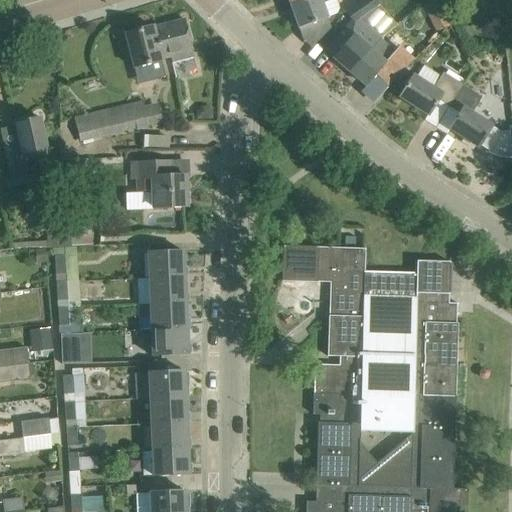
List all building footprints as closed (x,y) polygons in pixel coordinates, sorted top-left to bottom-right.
[(302,0),(290,4),(298,28),(315,22),(316,27),(325,33),(331,28),(326,18),(336,14),(339,9),(335,0),(302,0)] [(368,48),(381,37),(360,19),(379,5),(375,0),(363,0),(345,14),(350,22),(345,29),(344,28),(326,49),(333,56),(332,57),(348,71),(368,48)] [(171,57),(170,57),(171,63),(194,56),(184,19),(162,25),(171,57)] [(171,57),(162,25),(155,27),(154,26),(153,27),(153,26),(125,33),(125,35),(134,67),(135,67),(139,84),(159,79),(159,78),(165,76),(161,60),(162,60),(162,59),(170,57),(171,57)] [(368,48),(348,71),(365,86),(375,75),(387,85),(411,58),(398,47),(396,49),(381,37),(368,48)] [(448,105),(461,85),(442,74),(433,89),(412,75),(399,97),(428,116),(438,99),(448,105)] [(461,85),(448,105),(459,113),(449,129),(478,148),(479,145),(488,151),(487,152),(493,155),(499,157),(503,158),(507,158),(511,158),(509,131),(501,132),(491,127),(470,113),(480,98),(461,85)] [(149,125),(143,101),(75,117),(81,141),(149,125)] [(201,105),(196,110),(196,119),(209,119),(209,105),(201,105)] [(40,117),(15,123),(19,150),(3,153),(9,180),(36,175),(33,158),(46,156),(40,117)] [(146,145),(169,145),(168,135),(146,136),(146,145)] [(67,163),(69,188),(92,186),(91,161),(67,163)] [(168,162),(133,163),(133,179),(138,179),(138,191),(153,191),(153,208),(186,207),(185,175),(169,176),(168,162)] [(87,211),(89,193),(78,192),(77,210),(87,211)] [(70,228),(70,235),(71,246),(82,246),(80,228),(70,228)] [(12,249),(71,246),(70,235),(46,237),(46,241),(12,243),(12,249)] [(330,278),(330,287),(325,287),(324,303),(333,303),(333,316),(328,316),(327,356),(339,356),(339,365),(314,365),(313,393),(454,397),(455,397),(455,396),(454,396),(454,395),(455,395),(456,367),(455,367),(455,366),(456,366),(456,365),(455,365),(455,356),(456,356),(456,355),(455,355),(455,353),(456,353),(457,326),(456,326),(456,325),(457,325),(457,324),(456,324),(456,315),(457,315),(457,314),(456,314),(456,305),(458,305),(458,304),(443,303),(443,294),(449,294),(449,293),(447,293),(448,263),(449,263),(450,262),(414,261),(414,273),(364,271),(365,249),(318,247),(283,246),(282,281),(317,282),(317,278),(330,278)] [(54,256),(56,283),(78,281),(76,247),(52,249),(52,257),(54,256)] [(47,264),(46,251),(37,252),(38,265),(47,264)] [(147,252),(149,278),(184,277),(183,251),(147,252)] [(149,278),(150,304),(185,302),(184,277),(149,278)] [(79,281),(78,281),(56,283),(58,309),(81,307),(79,281)] [(150,304),(151,329),(187,328),(185,302),(150,304)] [(82,333),(81,307),(58,309),(60,334),(75,333),(82,333)] [(50,326),(28,329),(31,350),(53,347),(50,326)] [(187,328),(151,329),(152,355),(188,354),(187,328)] [(61,354),(77,352),(75,333),(60,334),(61,354)] [(0,351),(0,366),(28,363),(26,348),(0,351)] [(28,363),(0,366),(0,382),(30,379),(28,363)] [(62,376),(64,403),(84,401),(82,368),(71,369),(71,376),(62,376)] [(149,398),(185,397),(184,371),(148,372),(149,398)] [(453,429),(453,428),(454,428),(454,427),(453,427),(454,397),(313,393),(313,414),(322,415),(322,423),(318,423),(317,424),(319,424),(319,425),(317,425),(317,452),(318,452),(318,454),(317,454),(317,455),(318,455),(318,456),(317,456),(316,484),(317,484),(317,485),(316,485),(316,486),(328,486),(327,502),(306,502),(305,511),(410,511),(465,511),(466,490),(467,490),(467,489),(451,489),(452,459),(453,459),(453,458),(452,458),(452,456),(453,456),(454,429),(453,429)] [(186,423),(185,397),(149,398),(150,424),(186,423)] [(86,427),(84,401),(64,403),(66,428),(76,428),(86,427)] [(20,422),(22,438),(50,434),(50,433),(59,432),(58,419),(49,419),(48,418),(20,422)] [(151,450),(187,449),(186,423),(150,424),(151,450)] [(67,446),(77,446),(76,428),(66,428),(67,446)] [(0,456),(24,454),(24,452),(49,450),(51,447),(50,436),(23,439),(0,441),(0,456)] [(151,450),(151,452),(142,452),(142,476),(153,476),(189,474),(187,449),(151,450)] [(79,471),(78,453),(67,454),(69,472),(79,471)] [(45,483),(61,481),(60,471),(44,473),(45,483)] [(134,493),(134,485),(126,485),(126,493),(134,493)] [(70,487),(71,511),(81,511),(80,486),(70,487)] [(149,511),(185,511),(185,491),(149,492),(149,511)] [(2,500),(3,511),(20,511),(23,511),(21,497),(2,500)]
